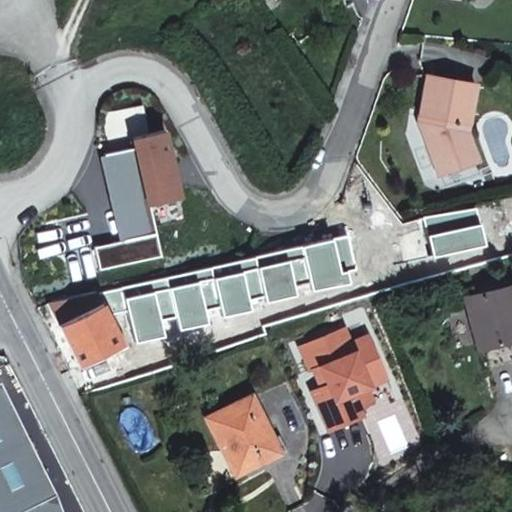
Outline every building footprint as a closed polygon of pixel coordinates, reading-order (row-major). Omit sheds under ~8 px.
[(474,147),(467,130),(476,85),(428,77),(421,115),(424,116),(422,127),(428,129),(432,138),(427,142),(440,175),(466,166),(461,152),(474,147)] [(428,129),(422,127),(427,142),(432,138),(428,129)] [(134,147),(104,157),(124,243),(94,251),(99,273),(162,257),(155,230),(186,222),(180,199),(164,132),(133,140),(134,147)] [(461,152),(466,166),(479,161),(474,147),(461,152)] [(274,276),(321,264),(316,242),(270,254),(274,276)] [(278,293),(274,276),(270,254),(48,304),(79,366),(122,345),(106,313),(188,297),(191,313),(278,293)] [(480,348),(511,339),(511,285),(466,298),(480,348)] [(0,511),(59,511),(0,387),(0,511)] [(232,448),(244,471),(281,453),(252,396),(207,418),(225,452),(232,448)] [(232,448),(225,452),(236,475),(244,471),(232,448)]
